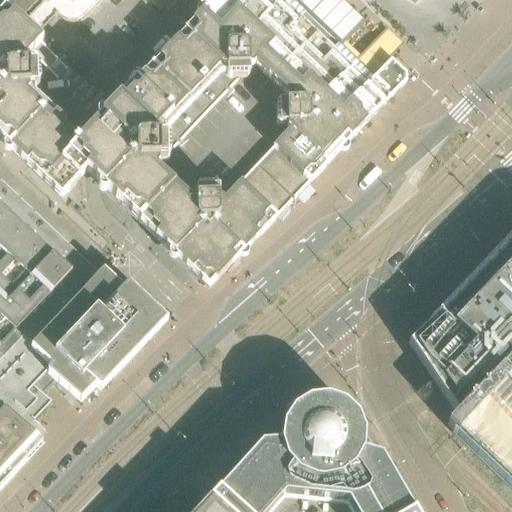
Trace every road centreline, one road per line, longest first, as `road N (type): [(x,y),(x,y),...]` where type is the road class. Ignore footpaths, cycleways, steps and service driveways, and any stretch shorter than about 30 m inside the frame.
road 1 (secondary): [(511,56),(419,153),(213,336)]
road 2 (secondary): [(122,511),(265,375),(344,316)]
road 3 (secondary): [(213,336),(36,511)]
road 4 (secondary): [(344,316),(511,168)]
road 5 (residential): [(432,511),(351,370),(344,316)]
road 6 (residential): [(213,336),(95,213)]
